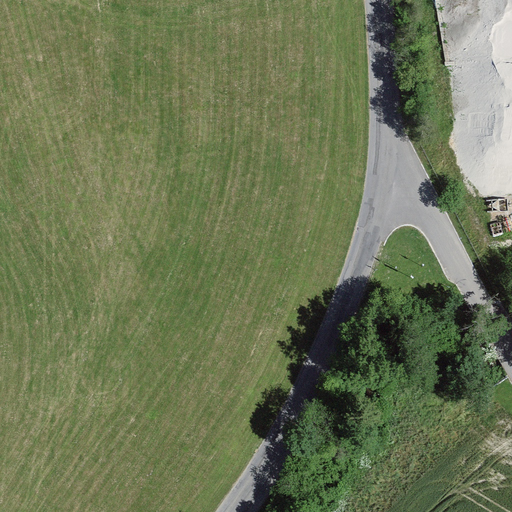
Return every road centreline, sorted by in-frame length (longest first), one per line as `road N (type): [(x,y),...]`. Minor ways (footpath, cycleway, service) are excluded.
road 1 (unclassified): [(391,179),(268,467),(232,511)]
road 2 (unclassified): [(511,355),(436,223),(391,179)]
road 3 (unclassified): [(382,0),(394,104),(391,179)]
